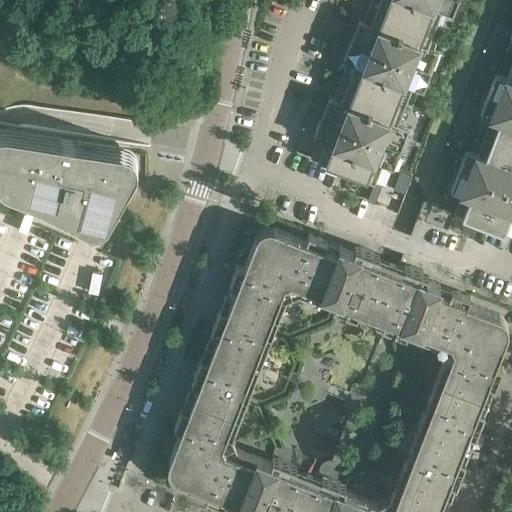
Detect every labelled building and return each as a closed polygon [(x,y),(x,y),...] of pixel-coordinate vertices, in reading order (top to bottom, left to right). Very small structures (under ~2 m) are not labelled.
[(370,0),(368,6),(440,30),(447,13),(451,15),(457,0),(370,0)] [(347,60),(340,79),(411,106),(417,88),(422,90),(438,49),(434,48),(440,30),(368,6),(363,20),(358,18),(343,59),(347,60)] [(490,118),(484,136),(511,146),(511,61),(506,78),(495,73),(479,113),(490,118)] [(327,140),(319,159),(376,181),(384,162),(395,167),(411,126),(404,124),(411,106),(340,79),(333,97),(328,95),(313,134),(327,140)] [(144,108),(146,98),(134,97),(132,106),(144,108)] [(0,282),(9,273),(15,268),(78,283),(105,190),(119,169),(119,159),(112,150),(105,150),(103,145),(102,143),(106,115),(32,102),(10,105),(3,109),(0,110),(0,282)] [(464,217),(483,224),(505,233),(511,214),(511,146),(484,136),(477,152),(468,149),(452,189),(471,197),(464,217)] [(360,252),(310,232),(307,239),(276,227),(272,236),(267,238),(257,235),(245,266),(238,263),(214,325),(221,328),(207,364),(200,362),(175,425),(182,427),(170,459),(179,462),(181,468),(178,477),(209,490),(207,496),(246,511),(445,511),(464,466),(457,463),(464,446),(471,449),(471,447),(464,445),(471,427),(478,430),(503,367),(496,364),(508,333),(500,330),(499,328),(497,324),(500,314),(469,302),(472,295),(458,290),(422,276),(425,270),(411,265),(406,278),(397,274),(370,264),(375,251),(372,250),(362,246),(360,252)] [(124,321),(106,314),(101,326),(119,333),(124,321)]
